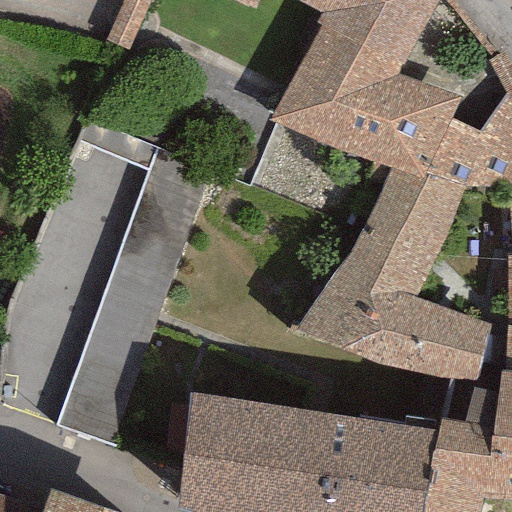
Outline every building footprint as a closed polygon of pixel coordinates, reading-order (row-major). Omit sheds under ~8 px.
[(233,0),(253,10),(257,0),(233,0)] [(449,121),(460,97),(397,75),(436,0),(292,0),(320,15),(314,22),(320,26),(267,123),(389,169),(421,180),(424,174),(449,121)] [(511,93),(505,94),(477,132),(449,121),(424,174),(463,188),(504,187),(511,186),(511,93)] [(76,139),(147,171),(158,148),(87,116),(76,139)] [(147,171),(54,425),(110,446),(114,435),(208,170),(158,148),(147,171)] [(360,232),(293,331),(376,363),(437,380),(474,381),(489,322),(415,298),(463,188),(424,174),(421,180),(389,169),(360,232)] [(501,371),(511,372),(511,186),(504,187),(511,255),(504,255),(506,325),(501,371)] [(11,235),(0,232),(0,276),(3,277),(11,235)] [(0,391),(55,407),(96,268),(95,268),(102,244),(66,233),(64,240),(36,232),(0,355),(0,391)] [(478,511),(482,499),(511,500),(511,372),(501,371),(491,428),(441,419),(438,431),(422,511),(478,511)] [(422,511),(438,431),(191,394),(183,459),(177,508),(189,511),(422,511)] [(110,511),(48,491),(42,508),(40,511),(110,511)] [(40,511),(42,508),(0,494),(0,511),(40,511)]
